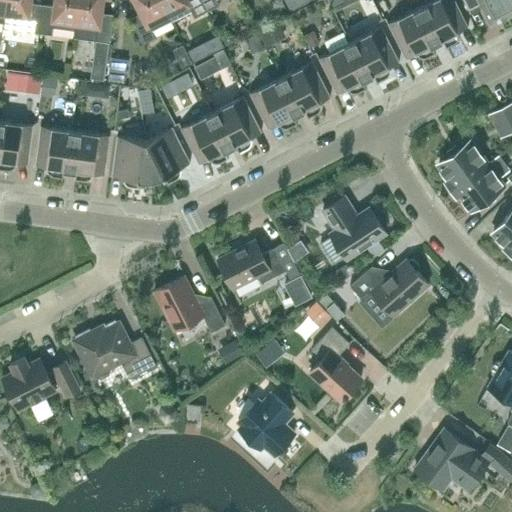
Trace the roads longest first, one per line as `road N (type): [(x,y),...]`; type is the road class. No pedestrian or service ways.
road 1 (residential): [(0,212),(159,234),(380,133)]
road 2 (residential): [(349,465),(498,295)]
road 3 (residential): [(498,295),(411,201),(380,133)]
road 4 (residential): [(380,133),(511,65)]
